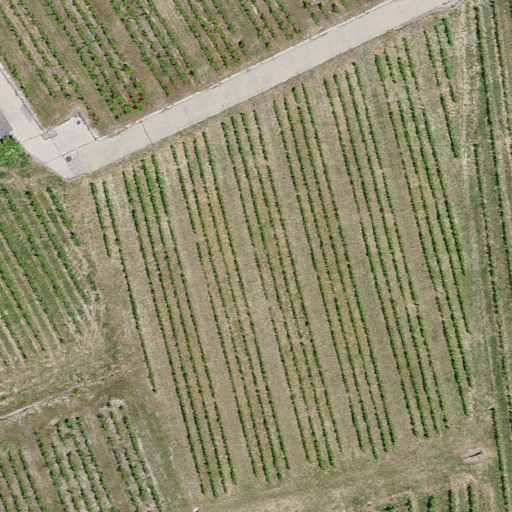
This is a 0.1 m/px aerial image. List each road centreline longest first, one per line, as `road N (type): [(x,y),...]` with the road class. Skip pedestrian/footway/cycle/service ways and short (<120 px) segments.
road 1 (track): [(435,0),(71,178),(0,74)]
road 2 (track): [(71,178),(178,511)]
